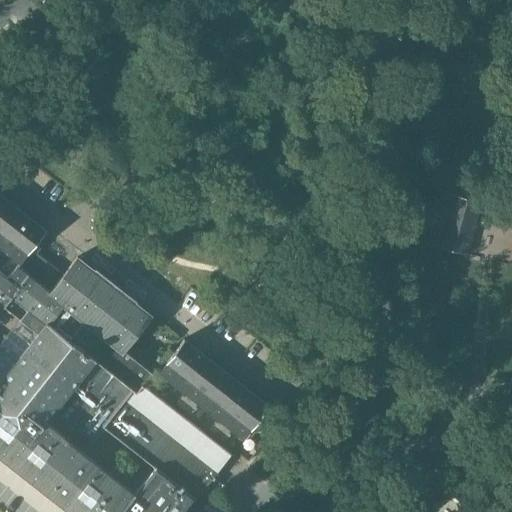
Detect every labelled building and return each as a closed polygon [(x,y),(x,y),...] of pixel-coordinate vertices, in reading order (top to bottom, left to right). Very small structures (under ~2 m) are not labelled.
[(447,112),(425,111),(424,127),(446,128),(447,112)] [(446,181),(445,181),(443,188),(462,194),(464,186),(467,175),(449,170),(446,181)] [(0,218),(11,204),(0,195),(0,218)] [(428,242),(467,253),(481,203),(452,195),(449,205),(439,202),(428,242)] [(0,246),(3,249),(28,218),(11,204),(0,218),(0,246)] [(7,268),(12,272),(18,265),(31,250),(35,253),(40,247),(35,244),(45,231),(28,218),(3,249),(15,258),(7,268)] [(0,455),(72,511),(185,511),(209,482),(230,455),(231,454),(173,408),(153,393),(142,384),(152,371),(145,365),(124,349),(150,315),(134,302),(134,301),(95,270),(94,271),(77,258),(64,275),(51,291),(18,266),(8,278),(0,272),(0,302),(2,304),(1,305),(38,333),(37,334),(38,335),(0,382),(0,455)] [(165,377),(176,385),(201,353),(184,340),(174,353),(169,349),(162,359),(155,353),(145,365),(152,371),(142,384),(153,393),(165,377)] [(180,404),(185,408),(218,367),(201,353),(176,385),(187,394),(180,404)] [(199,403),(210,412),(235,380),(218,367),(185,408),(191,412),(199,403)] [(252,393),(235,380),(210,412),(221,421),(214,430),(219,435),(252,393)] [(252,393),(219,435),(225,439),(232,429),(244,438),(269,407),(252,393)]
